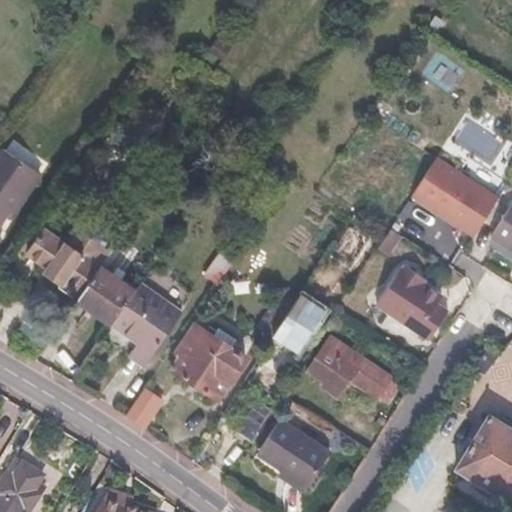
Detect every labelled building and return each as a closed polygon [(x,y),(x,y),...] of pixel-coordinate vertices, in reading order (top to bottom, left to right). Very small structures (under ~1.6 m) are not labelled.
[(42,178),(5,152),(0,159),(0,226),(11,211),(16,215),(42,178)] [(501,197),(437,157),(410,197),(438,213),(441,208),(465,223),(462,228),(476,237),(501,197)] [(511,205),(494,235),(511,246),(511,205)] [(441,208),(438,213),(462,228),(465,223),(441,208)] [(44,227),(27,252),(47,266),(43,271),(61,284),(59,287),(76,299),(77,297),(101,263),(111,250),(105,246),(107,244),(108,241),(109,237),(108,231),(106,229),(92,219),(88,218),(85,219),(82,220),(79,222),(76,224),(65,241),(44,227)] [(369,235),(352,224),(335,249),(351,261),(369,235)] [(401,264),(398,262),(374,299),(427,334),(446,304),(435,296),(440,289),(416,273),(419,269),(404,259),(401,264)] [(137,288),(101,263),(77,297),(112,323),(137,288)] [(141,282),(137,288),(112,323),(138,341),(129,354),(143,364),(181,312),(141,282)] [(324,310),(299,293),(271,335),(296,352),(324,310)] [(174,353),(177,355),(169,367),(216,397),(227,380),(235,377),(245,364),(243,355),(194,323),(174,353)] [(324,342),(307,369),(325,380),(328,375),(373,403),(374,401),(385,383),(386,382),(324,342)] [(393,388),(385,383),(374,401),(382,406),(393,388)] [(161,400),(145,389),(127,415),(143,426),(161,400)] [(270,407),(251,394),(230,425),(249,438),(270,407)] [(276,417),(256,448),(285,467),(279,475),(301,490),(327,450),(276,417)] [(511,432),(488,419),(455,473),(511,505),(511,503),(511,432)] [(0,478),(0,511),(26,511),(39,492),(34,488),(43,476),(22,462),(12,477),(4,473),(0,478)] [(133,497),(112,489),(107,497),(130,506),(133,497)] [(146,511),(130,506),(107,497),(97,511),(146,511)]
